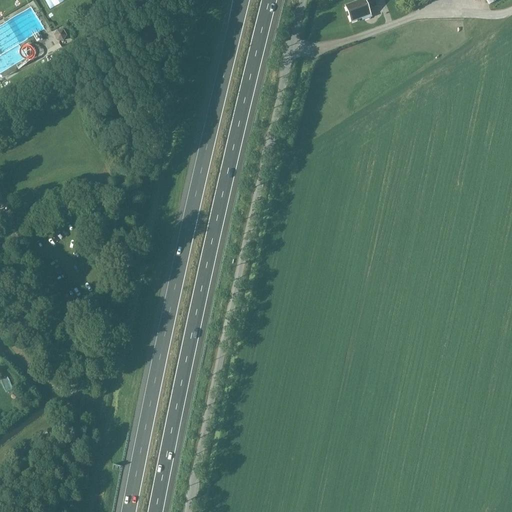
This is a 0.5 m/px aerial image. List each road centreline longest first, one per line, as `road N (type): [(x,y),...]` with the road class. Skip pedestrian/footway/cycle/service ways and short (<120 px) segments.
road 1 (motorway): [(154,511),(269,0)]
road 2 (unclassified): [(188,511),(303,0)]
road 3 (motorway): [(241,0),(128,511)]
